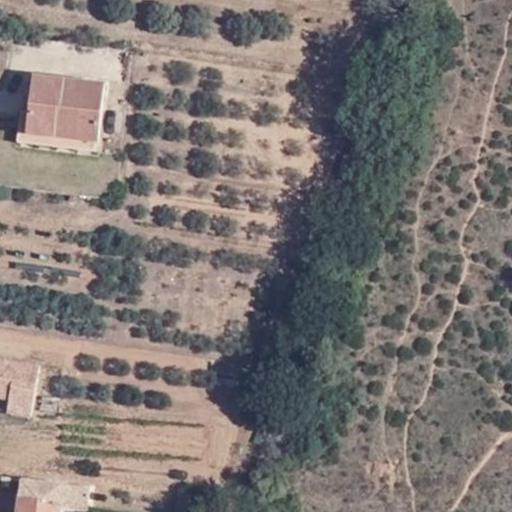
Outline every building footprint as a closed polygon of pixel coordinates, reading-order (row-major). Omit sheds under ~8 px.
[(105,85),(37,78),(30,134),(99,142),(105,85)] [(267,347),(264,356),(272,359),(275,350),(267,347)] [(0,360),(0,397),(10,399),(9,413),(32,417),(41,367),(0,360)] [(282,368),(277,366),(276,371),(273,370),(269,381),(277,384),(282,368)] [(58,511),(59,506),(61,486),(23,482),(19,511),(58,511)] [(90,490),(61,486),(59,506),(89,510),(90,490)] [(205,511),(208,496),(181,493),(178,511),(205,511)]
